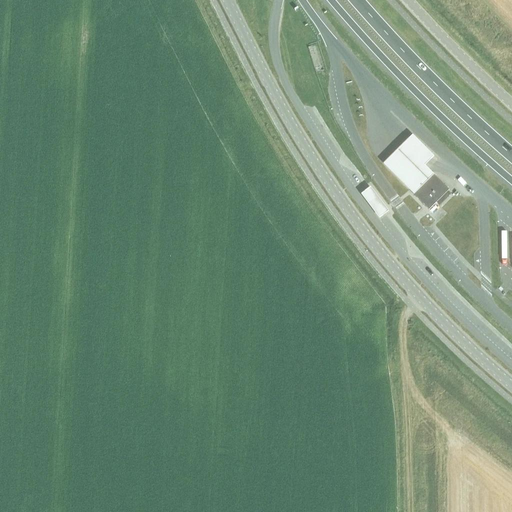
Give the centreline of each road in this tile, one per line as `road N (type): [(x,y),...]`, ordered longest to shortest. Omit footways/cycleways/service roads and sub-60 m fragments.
road 1 (secondary): [(225,0),(276,101),(355,221),(455,335),(511,385)]
road 2 (trunk): [(330,0),(511,181)]
road 3 (trunk): [(511,155),(356,0)]
road 4 (tertiary): [(407,0),(511,104)]
